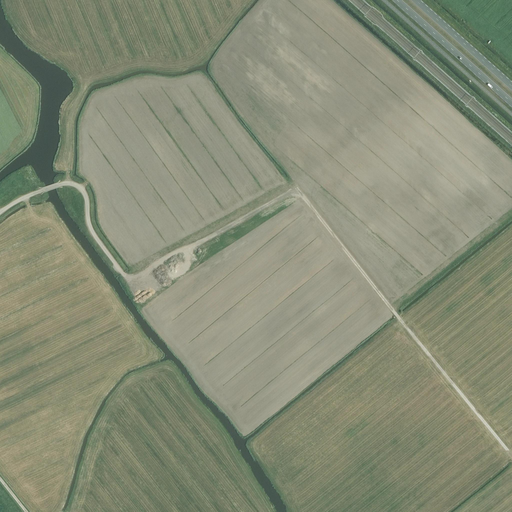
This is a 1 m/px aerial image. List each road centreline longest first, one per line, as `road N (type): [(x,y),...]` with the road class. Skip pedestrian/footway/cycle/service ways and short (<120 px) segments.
road 1 (track): [(128,278),(297,192),(511,455)]
road 2 (primary): [(396,0),(511,103)]
road 3 (primary): [(511,86),(415,0)]
